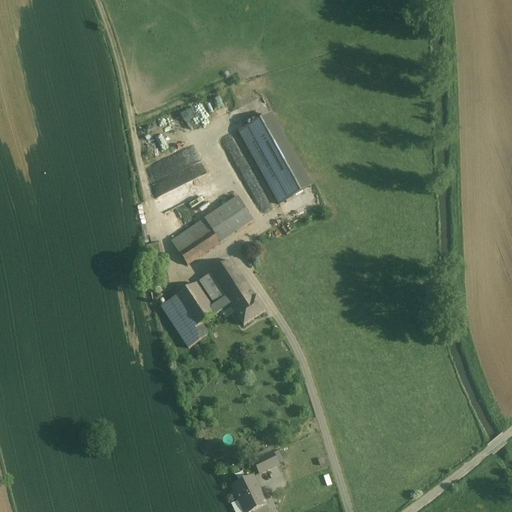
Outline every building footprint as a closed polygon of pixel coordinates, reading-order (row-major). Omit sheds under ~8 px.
[(207,125),(201,106),(181,112),(187,132),(207,125)] [(271,117),(240,135),(279,205),(310,188),(271,117)] [(184,127),(149,141),(154,156),(177,148),(190,141),(184,127)] [(195,149),(147,167),(164,214),(188,205),(190,210),(185,212),(187,218),(195,215),(189,200),(218,189),(212,173),(191,181),(186,169),(200,163),(195,149)] [(229,159),(250,203),(266,195),(245,152),(229,159)] [(237,199),(171,243),(187,268),(253,222),(237,199)] [(231,262),(162,308),(189,350),(209,337),(201,326),(230,306),(244,327),(265,313),(231,262)] [(276,449),(255,458),(262,473),(284,463),(276,449)] [(256,475),(230,488),(242,511),(256,511),(271,505),(256,475)]
